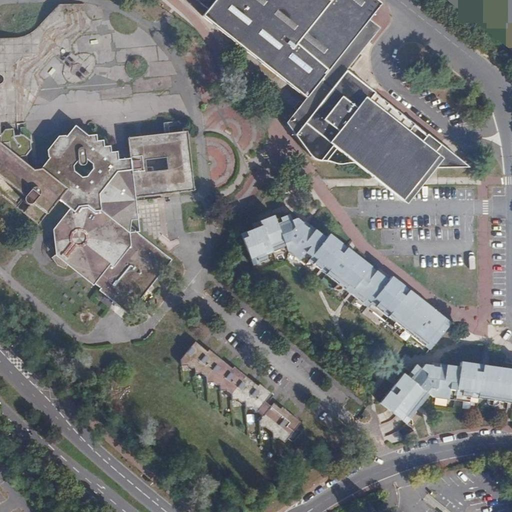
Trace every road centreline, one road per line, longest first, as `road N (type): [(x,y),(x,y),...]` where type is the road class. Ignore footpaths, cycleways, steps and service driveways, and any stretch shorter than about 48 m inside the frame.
road 1 (secondary): [(168,511),(0,359)]
road 2 (unclassified): [(511,442),(425,454),(361,479),(308,511)]
road 3 (unclassified): [(511,106),(482,66),(398,0)]
road 4 (secondary): [(0,407),(116,511)]
